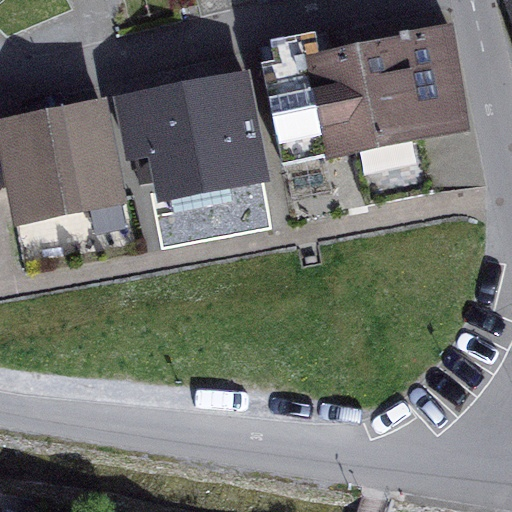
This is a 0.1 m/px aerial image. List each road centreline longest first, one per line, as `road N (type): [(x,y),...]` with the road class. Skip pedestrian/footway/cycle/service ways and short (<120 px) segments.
road 1 (residential): [(511,414),(456,441),(294,453),(0,409)]
road 2 (residential): [(0,63),(31,77),(62,73),(378,0)]
road 3 (residential): [(511,187),(472,0)]
